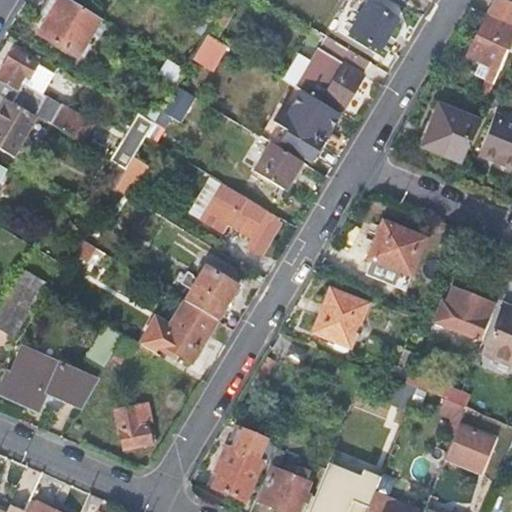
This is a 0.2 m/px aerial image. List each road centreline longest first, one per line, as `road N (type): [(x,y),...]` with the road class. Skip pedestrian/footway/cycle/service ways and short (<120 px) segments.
road 1 (residential): [(152,502),(354,167)]
road 2 (residential): [(354,167),(455,0)]
road 3 (residential): [(354,167),(511,230)]
road 4 (residential): [(0,435),(152,502)]
